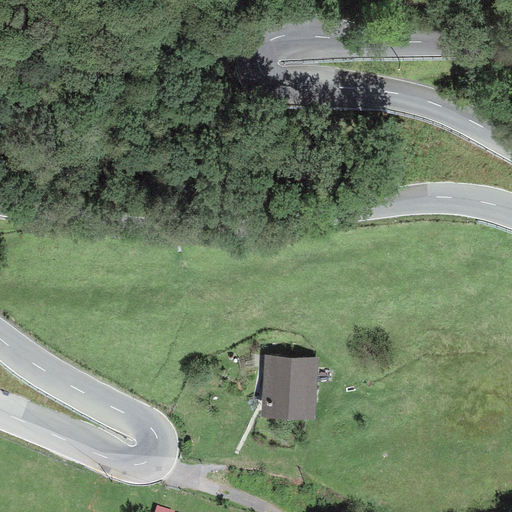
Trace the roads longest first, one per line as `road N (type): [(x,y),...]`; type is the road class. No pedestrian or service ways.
road 1 (tertiary): [(511,42),(299,35),(269,40),(259,55),(273,83),(406,96),(511,144)]
road 2 (tertiary): [(511,210),(417,199),(197,231),(0,206)]
road 3 (tertiary): [(0,339),(150,430),(158,447),(149,463),(123,462),(0,412)]
